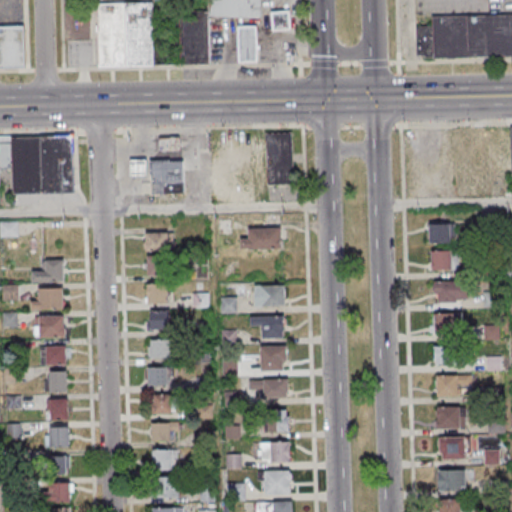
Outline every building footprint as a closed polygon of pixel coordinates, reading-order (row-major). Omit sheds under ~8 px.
[(259,0),(259,16),(207,16),(207,0),(259,0)] [(98,65),(209,64),(209,12),(180,12),(180,44),(154,44),(154,2),(98,2),(98,65)] [(271,33),(290,32),(289,12),(270,14),(271,33)] [(418,26),(418,58),(511,56),(511,14),(433,15),(433,26),(418,26)] [(0,68),(26,68),(26,25),(0,25),(0,68)] [(237,64),(256,63),(256,26),(236,27),(237,64)] [(511,126),(470,127),(471,183),(485,183),(485,189),(511,188),(511,126)] [(293,133),(268,134),(268,139),(212,140),(213,189),(254,189),(253,168),(268,167),(268,185),(294,184),(293,133)] [(0,137),(0,186),(0,168),(13,168),(13,195),(76,194),(75,136),(0,137)] [(179,153),(179,138),(158,139),(159,154),(179,153)] [(182,160),(148,161),(149,176),(151,176),(152,196),(183,195),(182,160)] [(146,179),(146,161),(128,162),(129,179),(146,179)] [(0,237),(18,237),(18,221),(0,221),(0,237)] [(455,223),(429,223),(429,243),(455,243),(455,223)] [(282,249),(282,228),(249,228),(249,238),(241,238),(241,249),(282,249)] [(145,232),(145,250),(169,250),(169,232),(145,232)] [(459,269),(459,251),(432,251),(432,269),(459,269)] [(146,255),(146,275),(169,275),(169,255),(146,255)] [(30,282),(63,282),(63,260),(43,260),(43,271),(30,271),(30,282)] [(469,281),(435,281),(435,302),(469,302),(469,281)] [(146,284),(146,303),(168,303),(168,284),(146,284)] [(18,285),(2,285),(2,300),(18,300),(18,285)] [(285,285),(254,285),(254,305),(285,305),(285,285)] [(64,287),(40,287),(40,300),(30,300),(30,309),(64,309),(64,287)] [(499,292),(484,292),(484,307),(499,307),(499,292)] [(170,310),(150,310),(150,329),(170,329),(170,310)] [(463,313),(433,313),(433,333),(463,333),(463,313)] [(35,315),(35,337),(65,337),(65,315),(35,315)] [(285,315),(252,315),(252,326),(263,326),(263,337),(285,337),(285,315)] [(148,358),(172,358),(172,339),(148,339),(148,358)] [(40,345),(40,364),(67,364),(67,345),(40,345)] [(262,370),(287,370),(287,345),(262,345),(262,370)] [(435,364),(460,364),(460,345),(435,345),(435,364)] [(147,366),(147,385),(168,385),(168,366),(147,366)] [(67,390),(67,370),(49,370),(49,390),(67,390)] [(436,375),(436,395),(460,395),(460,384),(472,384),(472,375),(436,375)] [(288,397),(288,380),(249,380),(249,390),(262,390),(262,397),(288,397)] [(172,394),(153,394),(153,412),(172,412),(172,394)] [(46,418),(68,418),(68,398),(46,398),(46,418)] [(437,428),(464,428),(464,406),(437,406),(437,428)] [(290,410),(267,410),(267,432),(290,432),(290,410)] [(172,440),(172,432),(178,432),(178,422),(151,422),(151,440),(172,440)] [(69,426),(46,426),(46,446),(69,446),(69,426)] [(212,435),(202,432),(199,443),(210,445),(212,435)] [(440,460),(466,459),(466,436),(440,437),(440,460)] [(260,442),(260,463),(290,463),(290,442),(260,442)] [(153,469),(175,469),(175,450),(153,450),(153,469)] [(45,475),(68,475),(68,456),(45,456),(45,475)] [(466,490),(466,469),(438,469),(438,490),(466,490)] [(290,471),(263,471),(263,495),(290,495),(290,471)] [(153,478),(153,498),(180,498),(180,478),(153,478)] [(47,502),(71,502),(71,483),(47,483),(47,502)] [(244,484),(228,484),(228,501),(244,501),(244,484)] [(461,511),(461,499),(441,499),(440,511),(461,511)] [(291,511),(292,503),(257,503),(256,511),(291,511)]
